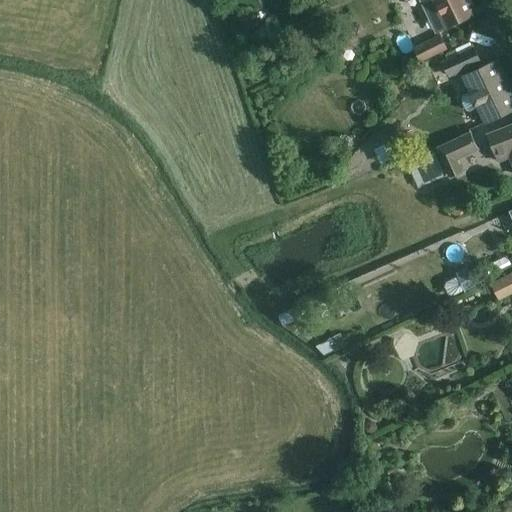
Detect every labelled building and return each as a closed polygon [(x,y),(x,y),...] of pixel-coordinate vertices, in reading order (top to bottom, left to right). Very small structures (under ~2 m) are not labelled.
[(422,0),(437,31),(475,13),(469,0),(422,0)] [(415,49),(421,62),(446,49),(440,36),(415,49)] [(444,62),(451,76),(480,63),(473,48),(444,62)] [(511,110),(511,88),(498,60),(462,77),(469,93),(463,95),(461,100),(466,110),(470,112),(477,109),(484,124),(511,110)] [(511,124),(488,134),(498,162),(510,157),(511,163),(511,124)] [(377,152),(377,153),(382,162),(383,163),(384,163),(385,163),(386,163),(394,159),(394,160),(411,151),(400,129),(383,138),(386,145),(378,149),(378,150),(377,151),(377,152)] [(471,133),(438,148),(451,177),(461,173),(456,160),(478,150),(471,133)] [(432,171),(436,179),(445,175),(433,149),(406,162),(415,180),(432,171)] [(447,281),(446,286),(449,293),(454,295),(465,290),(465,292),(477,286),(467,266),(456,272),(458,276),(447,281)] [(511,275),(493,284),(500,298),(511,292),(511,275)] [(329,339),(322,343),(327,353),(334,350),(335,351),(347,345),(341,332),(328,338),(329,339)]
